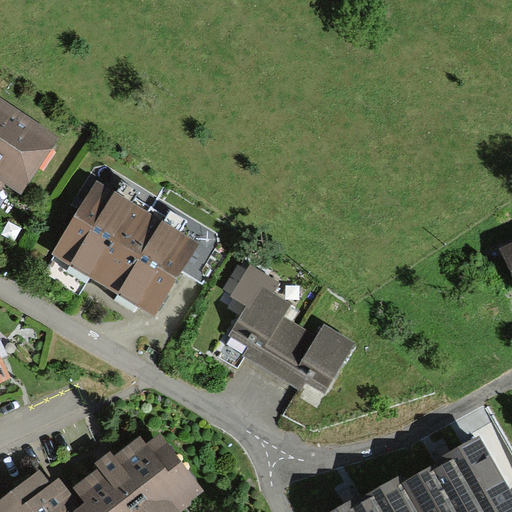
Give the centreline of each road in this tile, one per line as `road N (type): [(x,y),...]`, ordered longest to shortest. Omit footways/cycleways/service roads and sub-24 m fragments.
road 1 (residential): [(0,285),(257,436),(269,454)]
road 2 (residential): [(269,454),(312,460),(364,453),(511,374)]
